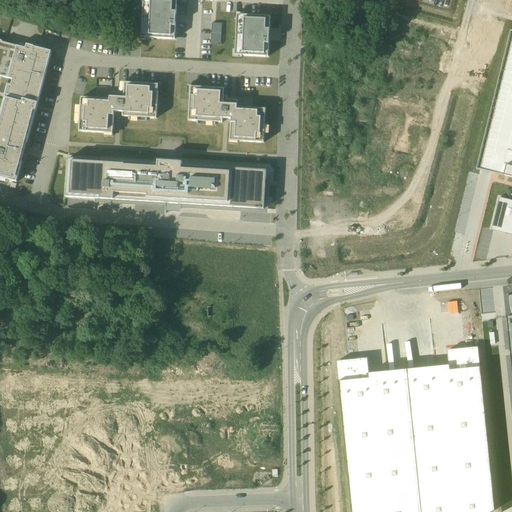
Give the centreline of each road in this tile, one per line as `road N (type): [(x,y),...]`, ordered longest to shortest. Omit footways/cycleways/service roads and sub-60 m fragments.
road 1 (residential): [(33,203),(75,214),(286,232)]
road 2 (residential): [(291,74),(73,58)]
road 3 (residential): [(305,303),(334,292),(511,272)]
road 4 (unclassified): [(301,500),(297,337),(305,303)]
road 5 (residential): [(286,232),(291,74)]
road 6 (residential): [(73,58),(33,203)]
road 7 (residential): [(301,500),(174,500)]
